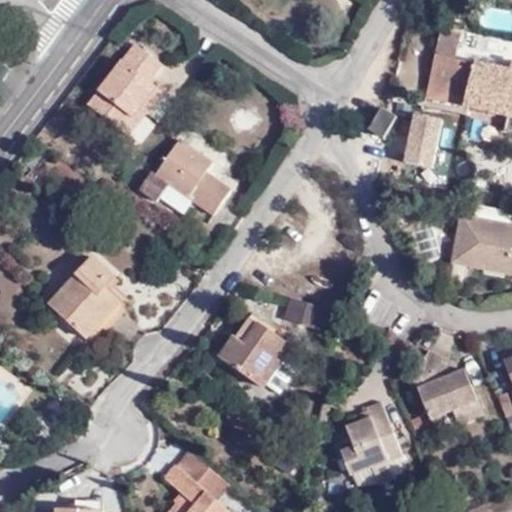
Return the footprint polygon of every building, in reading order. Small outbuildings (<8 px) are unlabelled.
[(511,0),(452,0),(451,6),(466,10),(466,0),(500,0),(511,2),(511,0)] [(451,6),(446,25),(465,29),(470,11),(466,10),(451,6)] [(465,29),(446,25),(438,57),(457,62),(465,29)] [(136,44),(120,63),(145,52),(136,44)] [(145,52),(120,63),(87,102),(121,131),(158,88),(151,81),(164,67),(145,52)] [(457,62),(438,57),(429,97),(511,119),(511,76),(457,62)] [(158,88),(121,131),(128,137),(165,94),(158,88)] [(376,125),(385,130),(390,110),(385,107),(376,125)] [(390,110),(385,130),(394,135),(403,118),(390,110)] [(437,138),(421,133),(417,144),(422,146),(422,155),(433,158),(437,138)] [(460,144),(444,138),(443,152),(457,157),(460,144)] [(213,164),(180,142),(155,177),(150,174),(139,191),(156,203),(159,199),(183,216),(192,203),(212,217),(230,193),(205,175),(213,164)] [(453,261),(472,265),(483,221),(465,217),(453,261)] [(511,227),(483,221),(472,265),(511,275),(511,227)] [(115,285),(90,264),(53,310),(94,347),(126,306),(109,292),(115,285)] [(290,296),(289,300),(295,302),(324,313),(325,306),(290,296)] [(319,329),(324,313),(295,302),(289,300),(283,319),(319,329)] [(250,338),(261,322),(249,313),(238,329),(250,338)] [(295,346),(261,322),(250,338),(238,329),(218,356),(264,389),(295,346)] [(454,414),(480,405),(466,371),(457,375),(450,378),(440,371),(443,364),(444,360),(432,351),(413,379),(430,423),(454,414)] [(511,401),(511,360),(500,365),(511,401)] [(450,378),(457,375),(443,364),(440,371),(450,378)] [(352,477),(371,469),(391,462),(404,456),(386,403),(371,408),(374,420),(351,429),(355,451),(345,456),(352,477)] [(484,418),(480,405),(454,414),(462,428),(484,418)] [(210,469),(191,450),(176,467),(196,483),(210,469)] [(391,462),(371,469),(379,488),(399,481),(391,462)] [(226,511),(216,503),(229,488),(210,469),(196,483),(176,467),(165,479),(184,497),(170,511),(226,511)]
